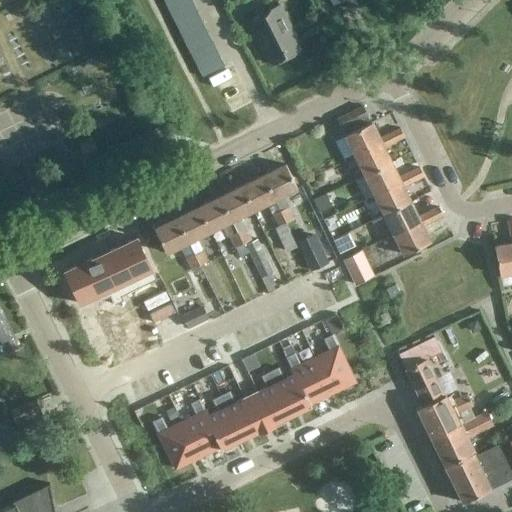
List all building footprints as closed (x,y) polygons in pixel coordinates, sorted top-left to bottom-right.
[(164,0),(169,10),(188,0),(164,0)] [(191,0),(188,0),(169,10),(175,21),(197,9),(191,0)] [(279,3),(247,19),(264,53),(266,51),(272,63),(300,49),(294,38),(296,36),(279,3)] [(197,9),(175,21),(180,31),(202,20),(197,9)] [(202,20),(180,31),(185,42),(208,31),(202,20)] [(208,31),(185,42),(188,47),(187,47),(190,53),(213,42),(208,31)] [(213,42),(190,53),(196,64),(219,53),(213,42)] [(219,53),(196,64),(201,75),(224,63),(219,53)] [(339,151),(343,159),(355,153),(355,154),(382,141),(379,137),(372,121),(372,120),(370,121),(362,104),(337,116),(337,117),(346,135),(334,140),(339,151)] [(400,126),(390,132),(394,140),(404,135),(400,126)] [(355,154),(365,173),(391,160),(384,145),(394,140),(390,132),(379,137),(382,141),(355,154)] [(91,137),(79,143),(88,161),(100,154),(91,137)] [(365,173),(374,193),(401,180),(399,176),(391,160),(365,173)] [(285,163),(263,174),(286,221),(295,216),(289,204),(291,203),(286,192),(297,187),(285,163)] [(419,166),(409,171),(413,180),(424,174),(419,166)] [(374,193),(384,213),(410,200),(403,184),(413,180),(409,171),(399,176),(401,180),(374,193)] [(272,213),(278,225),(273,227),(285,250),(296,245),(284,221),(286,221),(263,174),(240,185),(252,209),(266,202),(272,213)] [(261,276),(270,271),(273,270),(257,237),(256,237),(250,225),(246,227),(240,215),(252,209),(240,185),(219,195),(231,219),(237,230),(242,242),(250,238),(251,240),(245,242),(261,276)] [(219,195),(199,205),(211,229),(231,219),(219,195)] [(384,213),(394,233),(420,220),(418,215),(410,200),(384,213)] [(201,261),(208,258),(197,236),(211,229),(199,205),(178,215),(201,261)] [(439,205),(428,210),(432,219),(443,214),(439,205)] [(428,210),(418,215),(420,220),(394,233),(404,253),(430,240),(422,224),(432,219),(428,210)] [(191,267),(201,262),(201,261),(178,215),(154,227),(166,251),(180,244),(191,267)] [(500,273),(511,270),(511,229),(510,230),(511,241),(494,244),(500,273)] [(234,246),(242,242),(237,230),(228,234),(234,246)] [(348,232),(332,240),(339,252),(355,244),(348,232)] [(297,241),(310,269),(327,261),(314,233),(297,241)] [(132,246),(116,254),(136,293),(154,286),(132,246)] [(341,258),(354,284),(374,274),(361,248),(341,258)] [(116,254),(98,262),(117,301),(136,293),(116,254)] [(98,262),(79,270),(98,308),(117,301),(98,262)] [(79,270),(58,279),(80,316),(98,308),(79,270)] [(270,271),(261,276),(267,287),(276,283),(270,271)] [(386,287),(390,297),(400,292),(395,283),(386,287)] [(201,305),(182,314),(189,326),(208,317),(201,305)] [(0,307),(0,338),(1,338),(7,351),(17,346),(11,333),(12,333),(0,307)] [(390,317),(386,308),(377,312),(382,321),(390,317)] [(303,342),(315,340),(314,331),(325,329),(324,322),(300,327),(303,342)] [(116,333),(122,362),(154,354),(148,325),(116,333)] [(328,349),(314,356),(331,392),(355,381),(332,333),(322,338),(328,349)] [(292,349),(284,354),(293,373),(309,406),(310,405),(309,403),(331,392),(314,356),(299,364),(292,349)] [(407,367),(424,403),(416,407),(431,436),(459,422),(454,413),(473,404),(467,391),(448,400),(444,393),(442,394),(424,358),(407,367)] [(277,367),(269,371),(290,415),(309,406),(293,373),(283,378),(277,367)] [(266,387),(258,390),(274,423),(290,415),(269,371),(260,375),(266,387)] [(228,390),(220,395),(241,438),(257,430),(242,398),(234,402),(228,390)] [(217,410),(207,415),(222,447),(241,438),(220,395),(211,399),(217,410)] [(23,436),(48,423),(35,396),(9,409),(23,436)] [(195,414),(181,421),(198,457),(220,446),(221,448),(222,447),(207,415),(198,398),(189,402),(195,414)] [(445,464),(473,451),(475,450),(468,437),(494,424),(486,409),(459,422),(431,436),(445,464)] [(161,416),(152,421),(175,468),(198,457),(181,421),(166,428),(161,416)] [(4,422),(0,424),(0,447),(17,439),(10,424),(6,426),(4,422)] [(511,436),(475,455),(473,451),(445,464),(463,501),(511,476),(511,436)] [(11,505),(0,510),(0,511),(53,511),(48,483),(10,501),(11,505)]
